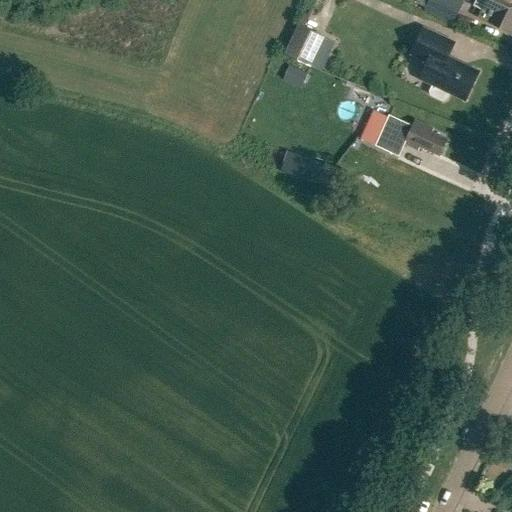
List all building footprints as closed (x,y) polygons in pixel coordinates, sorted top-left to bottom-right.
[(452,23),(463,0),(428,0),(424,9),(452,23)] [(511,0),(486,0),(480,14),(511,28),(511,0)] [(285,53),(294,57),(293,58),(299,62),(308,65),(309,64),(312,65),(325,37),(298,24),(285,53)] [(478,72),(447,57),(454,43),(447,39),(423,28),(411,54),(428,61),(420,78),(433,84),(430,91),(431,95),(443,101),(447,99),(450,92),(465,99),(478,72)] [(289,65),(284,80),(298,86),(304,71),(289,65)] [(413,125),(389,115),(375,145),(395,154),(401,142),(418,149),(420,146),(439,154),(446,139),(431,132),(433,128),(415,120),(413,125)] [(280,171),(309,181),(315,161),(286,152),(280,171)]
